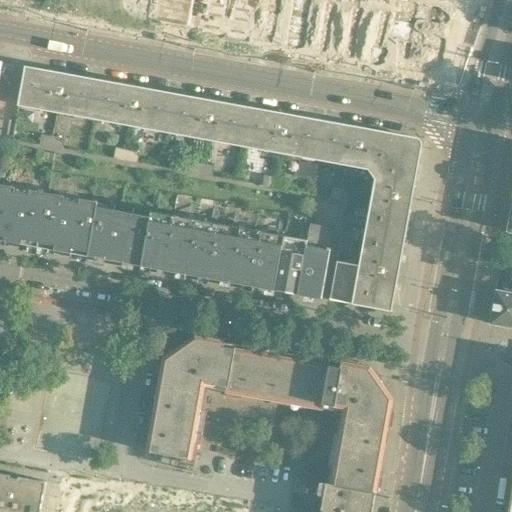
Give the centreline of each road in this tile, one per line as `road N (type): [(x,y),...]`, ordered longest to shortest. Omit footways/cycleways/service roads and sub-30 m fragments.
road 1 (tertiary): [(0,28),(470,119)]
road 2 (residential): [(441,347),(153,296)]
road 3 (secondary): [(470,119),(441,347)]
road 4 (secondary): [(441,347),(453,323),(493,124)]
road 5 (residential): [(482,511),(506,376),(441,347)]
road 6 (residential): [(121,468),(153,296)]
road 7 (secondary): [(441,347),(416,511)]
road 8 (residential): [(272,495),(121,468)]
road 9 (residential): [(153,296),(4,267)]
road 10 (secondary): [(503,0),(470,119)]
